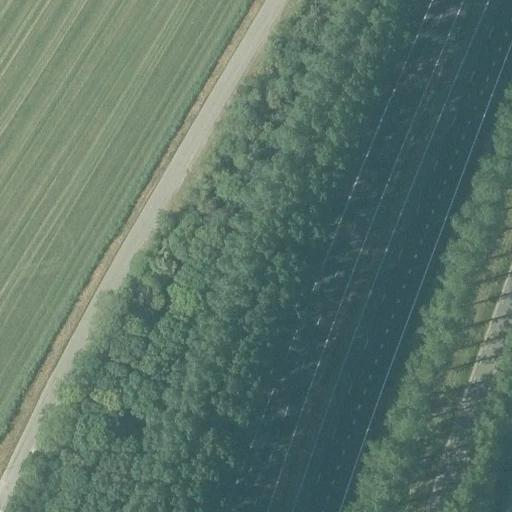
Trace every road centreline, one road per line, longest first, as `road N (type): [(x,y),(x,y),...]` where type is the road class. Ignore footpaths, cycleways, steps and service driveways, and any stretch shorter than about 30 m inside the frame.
road 1 (unclassified): [(0,503),(79,341),(276,0)]
road 2 (motorway): [(307,511),(409,229),(505,0)]
road 3 (motorway): [(448,0),(362,205),(251,511)]
road 4 (tertiary): [(438,511),(511,302)]
